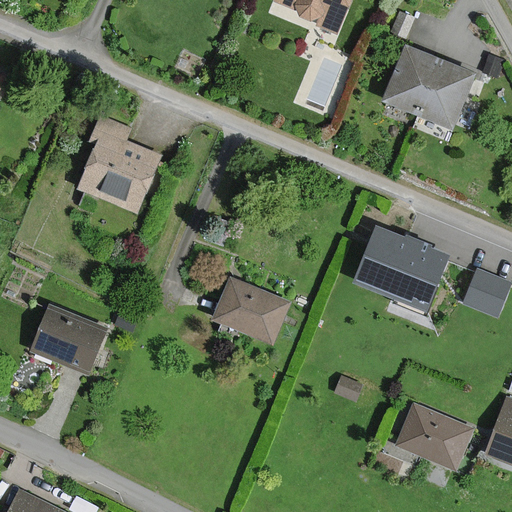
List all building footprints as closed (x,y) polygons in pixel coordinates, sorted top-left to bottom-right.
[(352,0),(276,0),(277,0),(302,11),(301,14),(320,22),(318,26),(338,34),(352,0)] [(475,74),(408,46),(385,99),(454,128),(475,74)] [(129,141),(134,128),(103,116),(94,140),(102,143),(83,192),(142,214),(165,155),(129,141)] [(452,255),(377,224),(353,281),(428,312),(452,255)] [(511,285),(511,280),(478,267),(464,303),(499,317),(511,285)] [(291,301),(231,278),(214,322),(273,346),(291,301)] [(112,327),(54,305),(36,354),(93,375),(112,327)] [(511,401),(509,400),(488,454),(511,462),(511,401)] [(472,425),(414,404),(398,447),(456,468),(472,425)] [(68,511),(23,490),(12,511),(68,511)]
